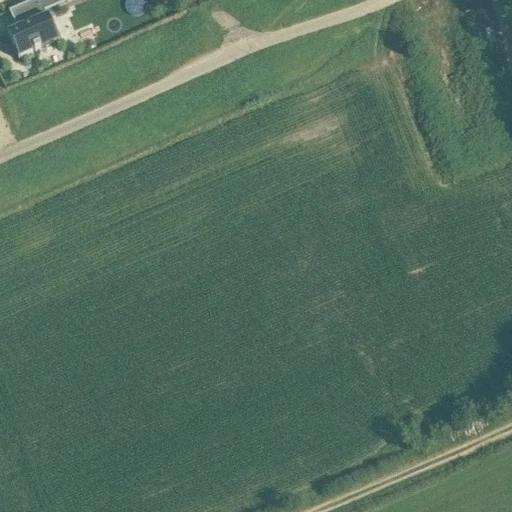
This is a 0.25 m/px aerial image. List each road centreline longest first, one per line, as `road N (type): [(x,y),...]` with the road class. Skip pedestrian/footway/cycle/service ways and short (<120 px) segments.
road 1 (unclassified): [(0,158),(245,50),(384,0)]
road 2 (track): [(309,511),(511,420)]
